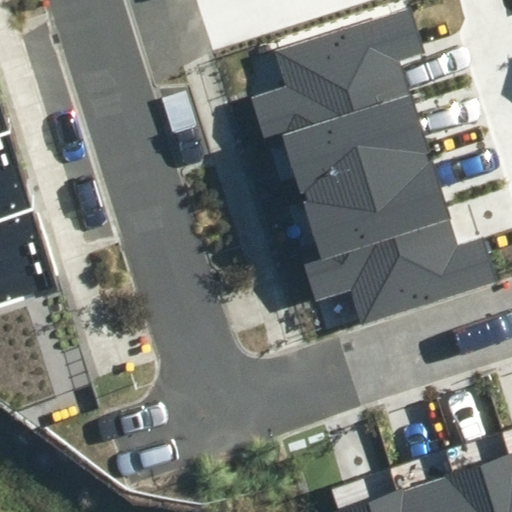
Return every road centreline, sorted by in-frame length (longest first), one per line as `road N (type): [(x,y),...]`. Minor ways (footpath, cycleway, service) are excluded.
road 1 (residential): [(222,424),(104,56)]
road 2 (residential): [(222,424),(511,333)]
road 3 (residential): [(104,56),(277,0)]
